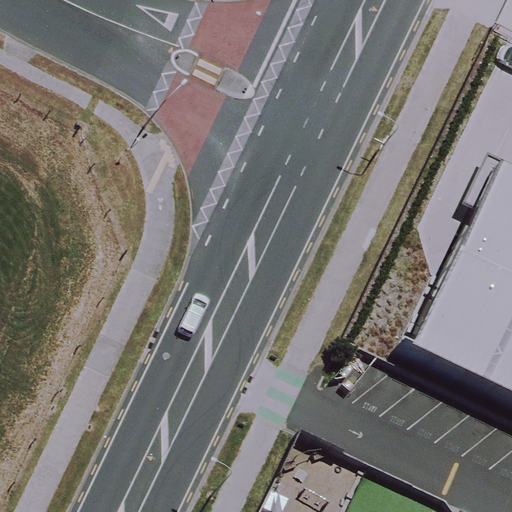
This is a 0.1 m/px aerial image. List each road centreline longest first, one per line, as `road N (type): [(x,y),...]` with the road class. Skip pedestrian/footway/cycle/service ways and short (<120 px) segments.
road 1 (unclassified): [(127,511),(314,123)]
road 2 (unclassified): [(61,0),(314,123)]
road 3 (unclassified): [(314,123),(376,0)]
